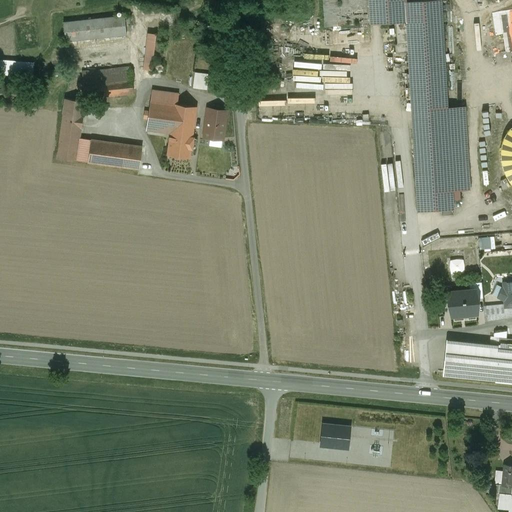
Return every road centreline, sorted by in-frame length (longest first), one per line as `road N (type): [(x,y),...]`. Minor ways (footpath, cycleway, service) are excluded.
road 1 (unclassified): [(266,380),(233,59),(242,0)]
road 2 (secondary): [(0,354),(266,380)]
road 3 (secondary): [(266,380),(431,396)]
road 4 (unclassified): [(511,322),(424,337),(431,396)]
road 5 (unclassified): [(259,511),(266,380)]
